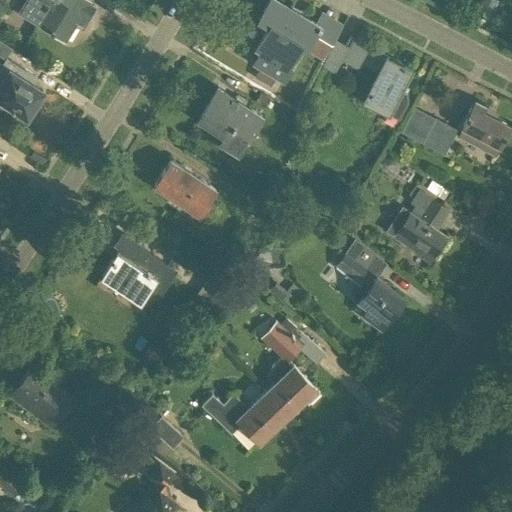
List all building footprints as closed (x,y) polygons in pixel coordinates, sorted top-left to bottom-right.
[(26,0),(19,11),(38,23),(37,23),(64,40),(66,38),(67,38),(74,26),(73,26),(77,20),(75,19),(78,15),(86,20),(95,6),(88,2),(89,0),(88,0),(26,0)] [(319,25),(277,0),(268,0),(258,18),(269,25),(256,47),(260,50),(253,61),(283,79),(291,66),(287,64),(300,43),(306,46),(319,25)] [(309,0),(288,0),(319,18),(321,15),(307,7),(310,0),(309,0)] [(334,39),(333,41),(320,66),(334,73),(345,51),(378,68),(362,98),(398,117),(406,101),(405,92),(401,92),(401,85),(410,68),(410,69),(411,67),(352,37),(348,45),(334,39)] [(5,57),(6,57),(12,48),(0,40),(0,56),(4,59),(5,57)] [(5,57),(4,59),(2,62),(0,61),(0,99),(26,116),(43,90),(29,82),(34,75),(6,57),(5,57)] [(261,115),(242,103),(217,87),(196,119),(223,135),(219,141),(237,152),(261,115)] [(254,100),(264,107),(270,99),(260,92),(254,100)] [(474,99),(474,100),(460,126),(462,127),(458,136),(495,154),(510,124),(482,110),(485,105),(474,99)] [(434,116),(413,106),(400,132),(443,153),(456,128),(434,116)] [(394,165),(393,160),(389,157),(384,158),(381,162),(382,167),(386,170),(391,169),(394,165)] [(198,213),(215,187),(169,158),(153,184),(169,194),(166,199),(179,208),(182,203),(198,213)] [(448,191),(433,181),(427,189),(442,199),(448,191)] [(409,202),(413,205),(393,234),(417,250),(416,251),(429,259),(444,235),(437,230),(450,209),(418,188),(409,202)] [(256,195),(251,203),(250,206),(277,223),(284,212),(256,195)] [(118,248),(112,256),(101,274),(140,299),(146,289),(156,296),(174,269),(141,248),(142,246),(122,233),(114,245),(118,248)] [(354,239),(352,241),(335,263),(360,283),(351,295),(366,306),(361,313),(380,328),(405,296),(377,275),(386,263),(354,239)] [(269,274),(268,267),(267,262),(254,264),(256,276),(269,274)] [(245,287),(246,285),(253,277),(245,270),(237,281),(245,287)] [(217,307),(229,290),(208,276),(196,293),(217,307)] [(264,390),(287,414),(315,387),(289,358),(299,348),(315,363),(331,347),(319,335),(312,341),(285,317),(279,323),(282,326),(267,342),(279,353),(267,374),(274,381),(264,390)] [(51,425),(72,398),(29,365),(8,393),(51,425)] [(287,414),(264,390),(247,406),(232,392),(222,402),(212,392),(201,404),(230,431),(240,421),(258,441),(287,414)] [(149,427),(170,446),(172,448),(183,436),(161,415),(149,427)] [(123,430),(117,438),(130,448),(136,440),(123,430)] [(5,465),(1,468),(0,469),(0,484),(12,497),(24,485),(5,465)] [(170,491),(177,482),(179,480),(160,465),(152,477),(156,481),(134,510),(136,511),(177,511),(181,508),(164,495),(168,490),(170,491)] [(24,485),(12,497),(18,503),(30,492),(24,485)]
